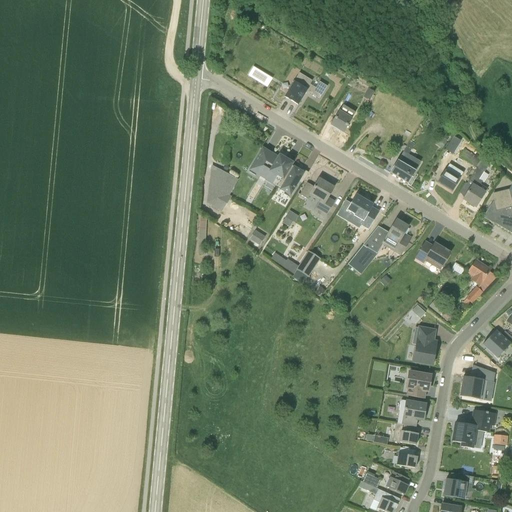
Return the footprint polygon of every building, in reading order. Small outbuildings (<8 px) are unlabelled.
[(267,88),(272,79),(253,67),(248,76),(267,88)] [(312,81),(299,73),(293,82),(292,81),(292,82),(293,83),(284,98),(285,97),(297,105),(306,91),(319,99),(327,87),(319,82),(315,88),(310,85),(312,81)] [(356,80),(352,77),(347,85),(351,88),(356,80)] [(363,97),(369,101),(374,93),(368,89),(363,97)] [(343,133),(354,113),(343,106),(331,125),(343,133)] [(443,126),(435,122),(433,126),(440,130),(443,126)] [(447,140),(443,137),(442,139),(440,138),(435,145),(442,149),(447,142),(446,142),(447,140)] [(461,142),(453,137),(445,150),(453,155),(461,142)] [(406,148),(411,151),(414,146),(409,143),(406,148)] [(291,166),(292,163),(279,156),(278,158),(263,149),(249,171),(272,185),(278,176),(283,179),(291,166)] [(476,168),(477,168),(482,160),(475,155),(474,157),(464,150),(459,157),(475,168),(476,168)] [(407,185),(415,172),(420,163),(403,153),(398,162),(397,161),(389,174),(407,185)] [(489,164),(482,160),(477,168),(477,169),(467,184),(465,183),(465,184),(471,187),(463,199),(475,207),(484,193),(485,193),(487,189),(480,185),(482,183),(478,180),(483,171),(484,172),(489,164)] [(461,175),(457,173),(459,170),(449,164),(445,171),(437,183),(451,192),(458,181),(462,183),(466,178),(461,176),(461,175)] [(302,169),(301,172),(291,166),(283,179),(278,187),(281,189),(281,190),(290,195),(298,181),(302,183),(308,173),(302,169)] [(334,202),(327,198),(332,189),(329,187),(330,186),(319,179),(314,188),(307,183),(300,195),(307,200),(311,194),(321,200),(314,211),(325,217),(334,202)] [(213,183),(213,184),(210,183),(207,192),(208,192),(206,199),(208,199),(207,205),(220,211),(222,206),(224,207),(228,196),(220,193),(222,187),(219,186),(219,185),(213,183)] [(511,184),(511,185),(508,191),(492,194),(494,201),(483,218),(494,224),(495,224),(511,234),(511,184)] [(367,230),(373,221),(378,212),(370,208),(372,206),(356,196),(347,212),(352,215),(348,221),(359,227),(360,226),(367,230)] [(287,214),(282,223),(289,227),(294,218),(287,214)] [(395,247),(403,251),(410,238),(404,234),(408,227),(396,220),(387,235),(377,228),(348,265),(361,275),(378,254),(377,254),(382,246),(392,252),(395,247)] [(254,231),(249,239),(259,245),(257,249),(260,251),(267,239),(265,238),(254,231)] [(440,271),(445,261),(450,253),(434,243),(431,249),(423,245),(415,260),(423,265),(424,262),(440,271)] [(303,285),(307,278),(319,259),(309,252),(299,267),(293,275),(294,275),(292,278),(303,285)] [(293,275),(299,267),(287,260),(286,262),(274,254),(271,260),(293,275)] [(482,282),(490,270),(476,261),(468,273),(473,277),(471,280),(479,286),(482,282)] [(383,285),(385,287),(391,281),(390,280),(389,279),(386,276),(382,280),(380,282),(382,284),(383,285)] [(326,291),(319,285),(314,293),(321,298),(326,291)] [(466,299),(471,304),(481,293),(475,288),(466,299)] [(446,308),(435,299),(429,306),(440,315),(446,308)] [(413,310),(422,317),(427,311),(418,304),(413,310)] [(451,315),(445,310),(441,316),(446,320),(451,315)] [(413,311),(406,319),(415,326),(421,318),(413,311)] [(413,361),(433,365),(437,341),(433,340),(435,330),(415,326),(412,343),(416,344),(413,361)] [(510,344),(495,331),(482,345),(497,359),(510,344)] [(494,382),(496,374),(474,366),(472,379),(465,377),(461,397),(485,401),(488,381),(494,382)] [(429,387),(431,376),(415,373),(415,374),(409,373),(406,388),(408,388),(407,396),(424,399),(426,386),(429,387)] [(426,405),(406,401),(401,400),(397,424),(415,427),(417,420),(423,421),(426,405)] [(494,426),(496,414),(474,411),(471,425),(455,423),(452,442),(461,443),(461,447),(472,449),(475,431),(487,433),(488,425),(494,426)] [(414,433),(415,427),(397,424),(396,425),(395,424),(394,434),(389,433),(388,439),(393,440),(392,442),(399,443),(416,446),(418,434),(414,433)] [(494,435),(493,445),(506,446),(507,437),(494,435)] [(398,454),(396,465),(415,469),(417,457),(413,457),(414,450),(400,448),(399,454),(398,454)] [(393,472),(386,487),(403,495),(408,487),(408,486),(404,484),(406,478),(393,472)] [(466,488),(471,489),(473,477),(451,473),(449,480),(446,480),(443,496),(464,499),(466,488)] [(372,487),(377,489),(380,481),(366,474),(362,482),(372,487)] [(372,487),(362,482),(361,482),(359,487),(358,487),(359,487),(370,492),(372,488),(372,487)] [(399,499),(393,496),(378,490),(369,508),(376,511),(377,509),(384,511),(393,511),(397,506),(397,505),(399,499)]
